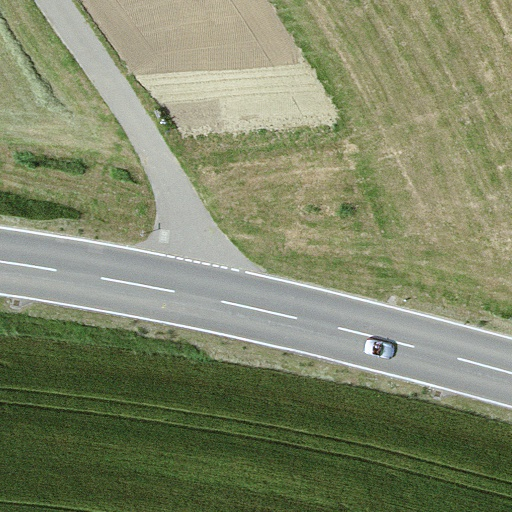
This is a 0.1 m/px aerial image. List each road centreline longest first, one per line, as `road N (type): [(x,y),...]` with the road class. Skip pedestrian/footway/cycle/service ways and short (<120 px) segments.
road 1 (secondary): [(0,262),(246,301),(511,374)]
road 2 (track): [(246,301),(53,0)]
